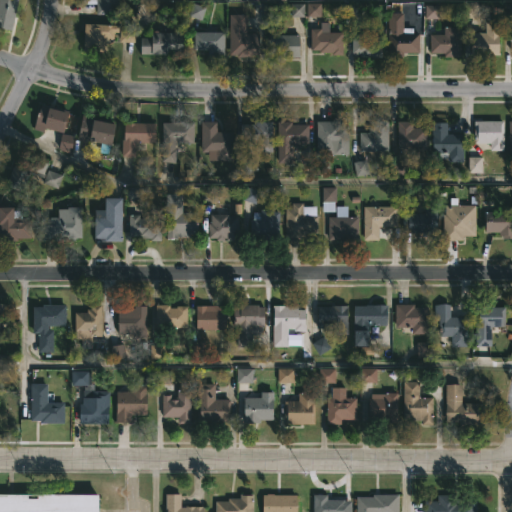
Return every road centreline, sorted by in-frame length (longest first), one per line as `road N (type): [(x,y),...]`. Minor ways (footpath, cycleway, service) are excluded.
road 1 (residential): [(511,85),(105,86),(32,72),(0,56)]
road 2 (tertiary): [(511,461),(0,460)]
road 3 (residential): [(511,274),(0,274)]
road 4 (residential): [(43,0),(32,72),(0,131)]
